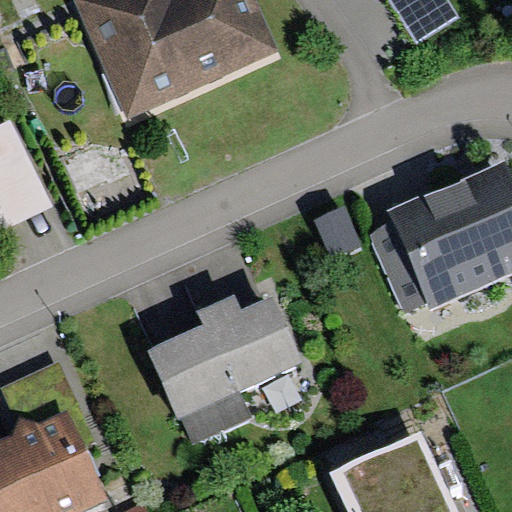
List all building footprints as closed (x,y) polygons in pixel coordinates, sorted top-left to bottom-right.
[(107,0),(81,12),(128,115),(267,53),(243,0),(185,0),(177,4),(174,0),(107,0)] [(434,0),(384,0),(415,49),(450,26),(434,0)] [(0,235),(45,215),(11,140),(0,144),(0,235)] [(410,324),(511,282),(511,189),(377,244),(410,324)] [(349,226),(329,233),(340,263),(360,256),(349,226)] [(211,352),(159,375),(188,441),(303,390),(273,324),(243,337),(235,320),(204,334),(211,352)] [(0,466),(0,511),(97,511),(102,510),(60,418),(72,412),(56,377),(5,400),(29,454),(0,466)] [(456,511),(430,456),(343,496),(350,511),(456,511)]
